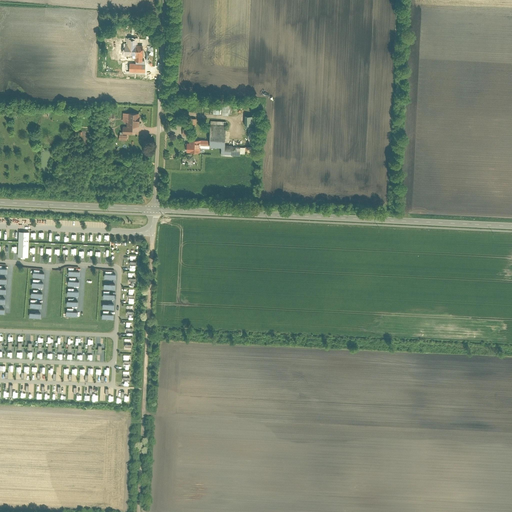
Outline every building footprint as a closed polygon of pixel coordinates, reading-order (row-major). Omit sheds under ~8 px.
[(142,45),(126,44),(126,47),(126,54),(134,54),(133,61),(142,61),(142,45)] [(139,113),(128,112),(127,121),(127,125),(132,126),(139,126),(139,113)] [(255,116),(245,115),(245,125),(254,125),(255,116)] [(226,124),(210,124),(209,140),(209,146),(221,146),(220,155),(231,155),(231,154),(238,154),(239,152),(239,146),(239,145),(225,145),(226,124)] [(186,142),(185,151),(199,152),(200,145),(200,140),(189,139),(189,142),(186,142)] [(28,233),(19,232),(18,257),(27,258),(28,233)]
